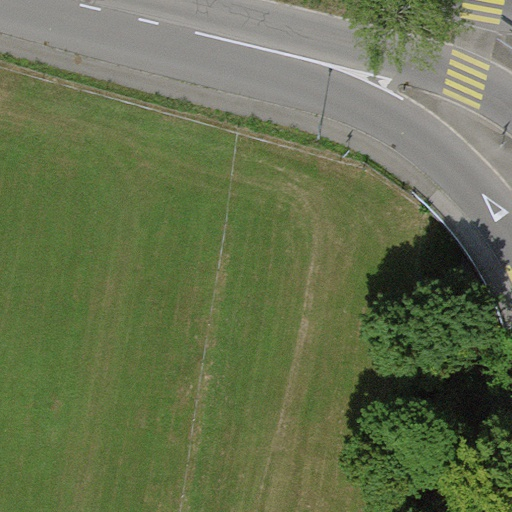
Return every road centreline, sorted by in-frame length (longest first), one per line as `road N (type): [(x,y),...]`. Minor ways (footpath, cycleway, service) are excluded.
road 1 (secondary): [(0,4),(373,108),(439,150),(511,231)]
road 2 (primary): [(170,0),(468,76),(511,98)]
